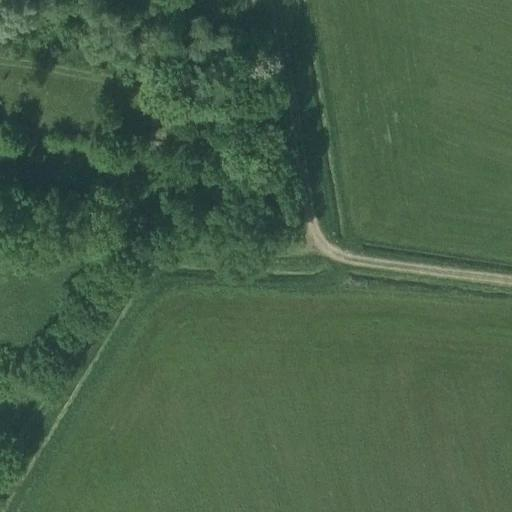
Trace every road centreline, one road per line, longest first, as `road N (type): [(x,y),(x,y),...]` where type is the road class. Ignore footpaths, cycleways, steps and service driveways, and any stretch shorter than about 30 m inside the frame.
road 1 (track): [(0,500),(148,254),(302,253),(316,227),(271,0)]
road 2 (track): [(311,236),(334,256),(511,279)]
